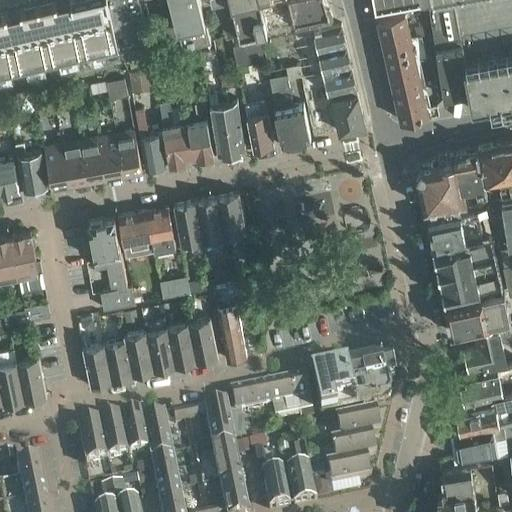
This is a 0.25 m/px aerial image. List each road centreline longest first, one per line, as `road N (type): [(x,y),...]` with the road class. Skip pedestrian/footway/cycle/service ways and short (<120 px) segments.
road 1 (residential): [(42,207),(387,138)]
road 2 (residential): [(82,400),(426,328)]
road 3 (residential): [(82,400),(42,207)]
road 4 (unclassified): [(426,328),(387,138)]
road 5 (unclassified): [(401,495),(427,377),(426,328)]
road 6 (unclassified): [(350,0),(387,138)]
road 7 (residential): [(71,511),(46,408),(82,400)]
road 8 (residential): [(387,138),(511,123)]
